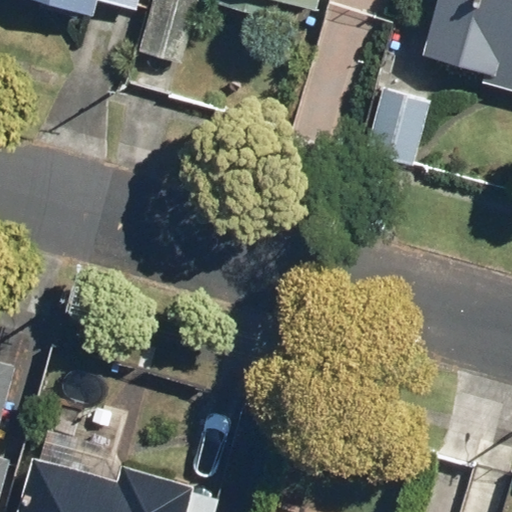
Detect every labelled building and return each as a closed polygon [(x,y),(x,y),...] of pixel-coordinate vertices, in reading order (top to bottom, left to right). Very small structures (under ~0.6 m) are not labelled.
[(86,5),(99,9),(101,0),(46,0),(45,3),(84,14),(86,5)] [(200,0),(150,0),(143,47),(156,49),(153,64),(176,68),(178,56),(190,58),(200,0)] [(226,0),(278,14),(281,0),(305,0),(322,5),(323,0),(226,0)] [(511,0),(444,0),(429,52),(488,68),(485,78),(511,85),(511,0)] [(432,94),(386,86),(374,150),(420,158),(432,94)] [(18,367),(0,363),(0,434),(4,435),(18,367)] [(0,508),(16,453),(0,448),(0,508)] [(21,511),(220,511),(225,495),(201,489),(202,482),(126,462),(122,476),(36,454),(21,511)]
